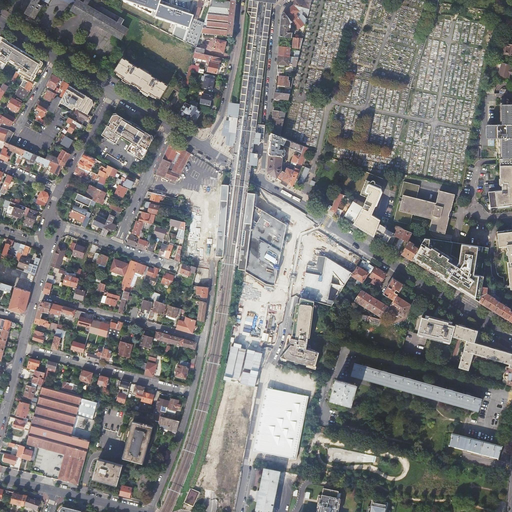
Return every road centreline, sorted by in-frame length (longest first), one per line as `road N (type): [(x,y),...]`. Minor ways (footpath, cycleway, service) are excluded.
road 1 (tertiary): [(259,180),(511,335)]
road 2 (residential): [(511,395),(344,349),(327,382),(323,418)]
road 3 (residential): [(289,301),(261,382),(236,511)]
road 4 (residential): [(259,180),(276,11),(284,0)]
road 5 (residential): [(21,347),(191,394)]
road 6 (residential): [(35,293),(203,340)]
road 7 (residential): [(240,0),(222,116),(203,146)]
road 8 (unclassified): [(169,125),(116,246)]
road 9 (residential): [(149,511),(191,394)]
